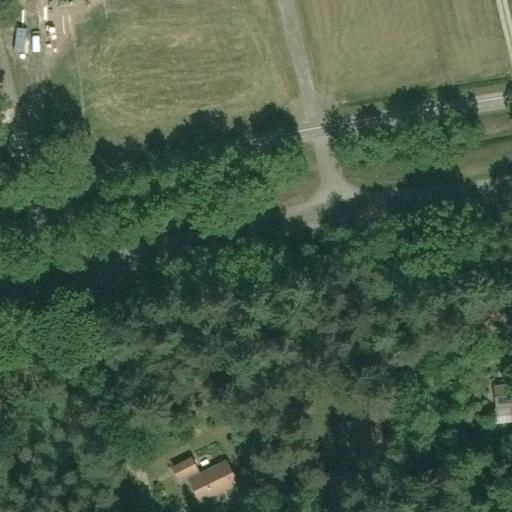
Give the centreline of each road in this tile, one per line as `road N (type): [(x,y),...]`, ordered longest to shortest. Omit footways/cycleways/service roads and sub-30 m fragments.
road 1 (track): [(455,511),(389,202)]
road 2 (tertiary): [(91,268),(338,209)]
road 3 (unclassified): [(91,268),(135,452)]
road 4 (tertiary): [(338,209),(511,188)]
